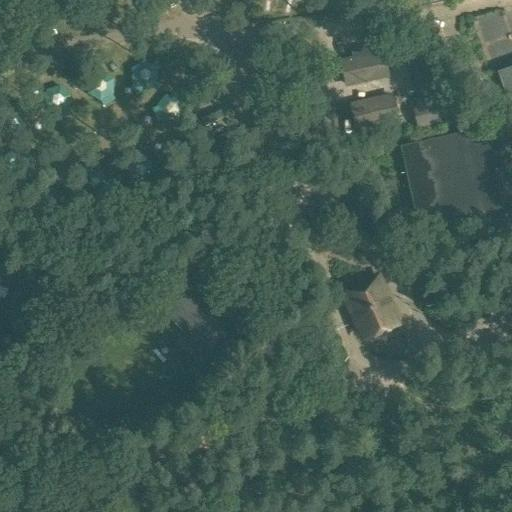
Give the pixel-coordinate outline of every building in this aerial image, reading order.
[(441,89),(428,31),(402,36),(415,94),(441,89)] [(368,55),(341,61),(347,85),(386,76),(379,47),(366,50),(368,55)] [(317,148),(336,144),(319,60),(299,64),(317,148)] [(156,71),(143,63),(129,71),(130,87),(128,91),(142,98),(144,93),(157,87),(156,71)] [(511,69),(498,74),(511,111),(511,69)] [(93,71),(81,79),(81,96),(96,102),(98,105),(111,97),(108,92),(108,78),(93,71)] [(58,83),(44,87),(38,102),(50,113),(51,117),(66,113),(64,108),(69,95),(58,83)] [(394,96),(350,105),(355,133),(399,124),(394,96)] [(185,118),(183,103),(168,97),(156,108),(152,109),(155,124),(160,123),(173,129),(185,118)] [(410,101),(418,134),(434,130),(433,127),(449,124),(443,97),(427,100),(427,97),(410,101)] [(465,139),(408,151),(426,237),(504,220),(494,170),(503,168),(498,146),(468,153),(465,139)] [(187,173),(196,162),(193,147),(177,144),(173,141),(163,153),(167,156),(171,170),(187,173)] [(137,189),(151,185),(156,169),(143,159),(141,155),(127,160),(128,165),(124,178),(137,189)] [(89,203),(103,200),(110,185),(98,174),(97,169),(82,173),(83,178),(78,191),(89,203)] [(37,215),(52,214),(60,201),(51,188),(51,183),(35,184),(36,189),(28,201),(37,215)] [(0,285),(10,290),(20,261),(3,255),(2,257),(0,256),(0,285)] [(376,278),(344,292),(356,320),(361,334),(394,321),(388,306),(377,278),(376,278)] [(190,289),(165,314),(195,344),(188,350),(207,369),(214,363),(238,338),(198,297),(192,291),(190,289)] [(120,326),(106,331),(109,338),(122,333),(120,326)]
